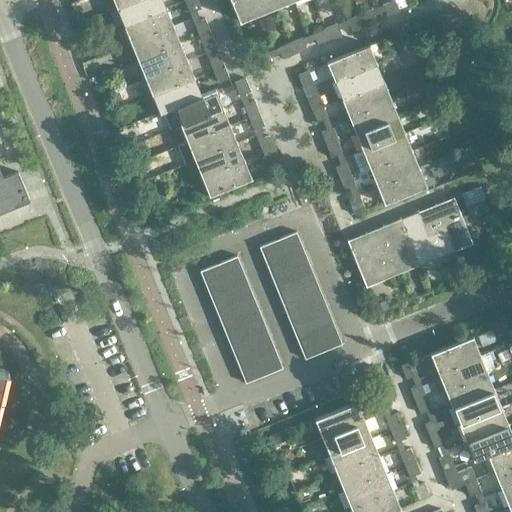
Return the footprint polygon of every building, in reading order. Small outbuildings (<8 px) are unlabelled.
[(165,8),(161,0),(135,0),(119,7),(126,24),(165,8)] [(201,8),(197,0),(185,0),(190,13),(201,8)] [(257,11),(252,0),(231,0),(240,20),(241,19),(240,17),(257,11)] [(275,3),(273,0),(252,0),(257,11),(275,3)] [(400,11),(395,0),(394,0),(383,5),(387,16),(400,11)] [(172,26),(165,8),(126,24),(133,42),(172,26)] [(377,20),(372,9),(360,14),(365,25),(377,20)] [(365,25),(360,14),(348,19),(352,30),(365,25)] [(210,31),(205,18),(194,23),(199,35),(210,31)] [(342,34),(340,29),(337,23),(325,28),(330,39),(342,34)] [(179,43),(172,26),(133,42),(140,59),(179,43)] [(330,39),(325,28),(313,33),(318,44),(330,39)] [(215,43),(210,31),(199,35),(204,47),(215,43)] [(307,48),(305,43),(303,37),(291,42),(295,53),(307,48)] [(295,53),(291,42),(278,47),(283,58),(295,53)] [(186,61),(179,43),(140,59),(147,77),(186,61)] [(375,64),(368,47),(370,46),(370,44),(327,62),(328,63),(330,62),(337,79),(375,64)] [(272,63),(270,57),(268,51),(255,57),(260,68),(272,63)] [(225,65),(220,53),(208,58),(213,70),(225,65)] [(193,78),(186,61),(147,77),(155,94),(193,78)] [(382,81),(375,64),(337,79),(344,97),(382,81)] [(229,78),(225,65),(213,70),(218,82),(229,78)] [(314,82),(309,70),(298,74),(303,87),(314,82)] [(175,105),(200,95),(193,78),(155,94),(161,111),(159,112),(160,113),(176,107),(175,105)] [(251,90),(246,78),(235,82),(240,95),(251,90)] [(389,98),(382,81),(344,97),(351,114),(389,98)] [(0,84),(0,83),(0,211),(28,200),(29,202),(30,202),(18,171),(0,179),(0,178),(0,84)] [(222,108),(215,91),(217,90),(216,89),(200,95),(175,105),(176,107),(183,124),(222,108)] [(323,105),(318,93),(307,97),(312,109),(323,105)] [(396,116),(389,98),(351,114),(358,132),(396,116)] [(260,113),(255,101),(244,105),(249,117),(260,113)] [(328,117),(323,105),(312,109),(317,122),(328,117)] [(229,125),(222,108),(183,124),(190,141),(229,125)] [(265,125),(260,113),(249,117),(254,130),(265,125)] [(403,133),(396,116),(358,132),(365,149),(403,133)] [(236,143),(229,125),(190,141),(197,158),(236,143)] [(337,140),(332,128),(321,132),(326,144),(337,140)] [(410,151),(403,133),(365,149),(372,166),(410,151)] [(274,148),(269,135),(258,140),(263,152),(274,148)] [(342,152),(337,140),(326,144),(331,157),(342,152)] [(243,160),(236,143),(197,158),(204,176),(243,160)] [(279,160),(274,148),(263,152),(268,164),(279,160)] [(418,168),(410,151),(372,166),(379,184),(418,168)] [(253,178),(252,177),(252,176),(250,177),(243,160),(204,176),(211,193),(209,194),(210,195),(253,178)] [(352,175),(347,162),(335,167),(340,179),(352,175)] [(427,186),(436,182),(429,164),(418,168),(379,184),(386,201),(384,202),(385,203),(427,186)] [(357,187),(352,175),(340,179),(345,191),(357,187)] [(473,243),(454,196),(452,197),(453,199),(419,213),(427,234),(445,227),(453,248),(471,241),(471,243),(473,243)] [(366,210),(361,197),(350,202),(355,214),(366,210)] [(453,248),(445,227),(427,234),(419,213),(402,220),(419,262),(453,248)] [(419,262),(402,220),(367,234),(376,255),(393,248),(402,270),(419,262)] [(294,228),(257,243),(303,356),(340,341),(294,228)] [(402,270),(393,248),(376,255),(367,234),(350,241),(349,239),(347,240),(366,286),(368,285),(367,284),(402,270)] [(238,251),(201,266),(247,379),(284,364),(238,251)] [(479,355),(472,338),(474,337),(473,335),(430,353),(431,354),(433,354),(440,371),(479,355)] [(486,372),(479,355),(440,371),(447,388),(486,372)] [(418,374),(412,361),(401,366),(406,378),(418,374)] [(493,390),(486,372),(447,388),(454,406),(493,390)] [(427,396),(422,384),(411,389),(416,401),(427,396)] [(393,403),(387,390),(376,395),(381,407),(393,403)] [(500,407),(493,390),(454,406),(461,423),(500,407)] [(432,409),(427,396),(416,401),(421,413),(432,409)] [(363,420),(356,404),(358,403),(358,401),(315,419),(316,420),(318,419),(325,436),(363,420)] [(507,425),(500,407),(461,423),(468,440),(507,425)] [(402,425),(397,413),(386,417),(391,430),(402,425)] [(441,431),(436,419),(425,423),(430,436),(441,431)] [(370,438),(363,420),(325,436),(332,454),(370,438)] [(407,437),(402,425),(391,430),(396,442),(407,437)] [(511,444),(511,437),(507,425),(468,440),(475,458),(473,458),(474,460),(489,454),(511,444)] [(446,443),(441,431),(430,436),(435,448),(446,443)] [(377,455),(370,438),(332,454),(339,471),(377,455)] [(511,464),(511,444),(489,454),(496,470),(511,464)] [(416,460),(411,448),(400,452),(405,464),(416,460)] [(455,466),(450,454),(439,458),(444,471),(455,466)] [(385,473),(377,455),(339,471),(346,488),(385,473)] [(421,472),(416,460),(405,464),(410,477),(421,472)] [(511,484),(511,464),(496,470),(503,488),(511,484)] [(476,479),(471,466),(460,471),(465,483),(476,479)] [(392,490),(385,473),(346,488),(353,506),(392,490)] [(481,491),(476,479),(465,483),(470,495),(481,491)] [(430,495),(425,483),(414,487),(419,500),(430,495)] [(511,504),(511,484),(503,488),(511,505),(511,504)] [(391,511),(401,508),(401,507),(401,506),(399,507),(392,490),(353,506),(355,511),(391,511)] [(489,511),(485,501),(474,506),(476,511),(489,511)]
